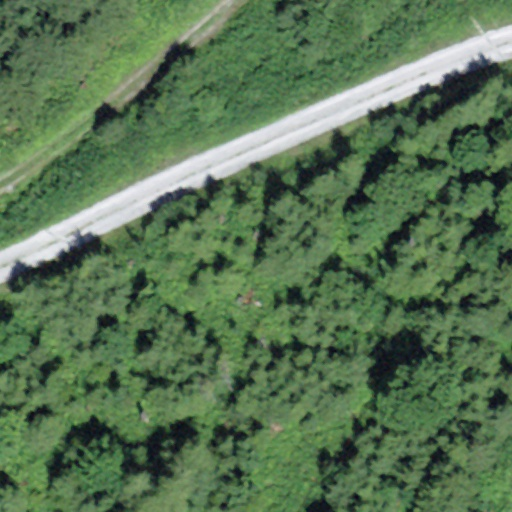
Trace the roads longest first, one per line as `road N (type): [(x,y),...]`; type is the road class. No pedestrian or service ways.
road 1 (unclassified): [(0,272),(160,188),(511,33)]
road 2 (track): [(0,178),(118,111),(235,0)]
